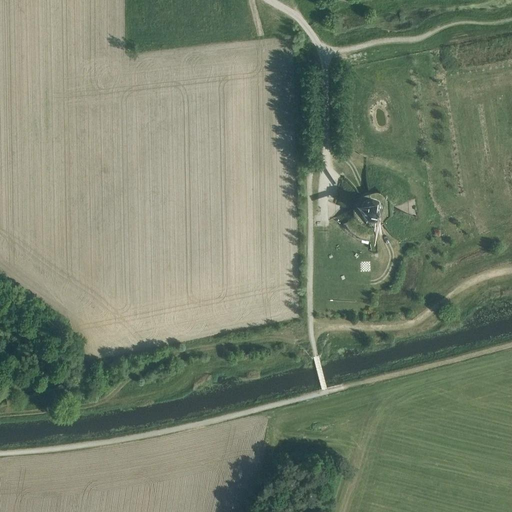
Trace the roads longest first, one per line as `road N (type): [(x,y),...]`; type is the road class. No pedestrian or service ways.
road 1 (track): [(324,392),(511,345)]
road 2 (track): [(272,0),(295,13),(325,52),(325,158)]
